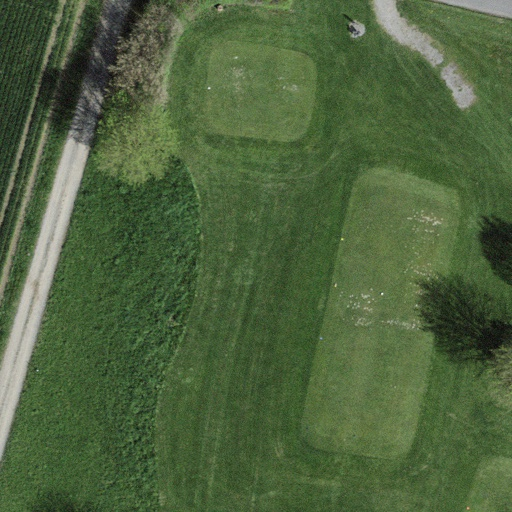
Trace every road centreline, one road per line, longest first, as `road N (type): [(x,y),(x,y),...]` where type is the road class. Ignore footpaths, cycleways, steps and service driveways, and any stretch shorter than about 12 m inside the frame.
road 1 (track): [(133,0),(0,439)]
road 2 (track): [(469,114),(427,57),(381,27),(385,0)]
